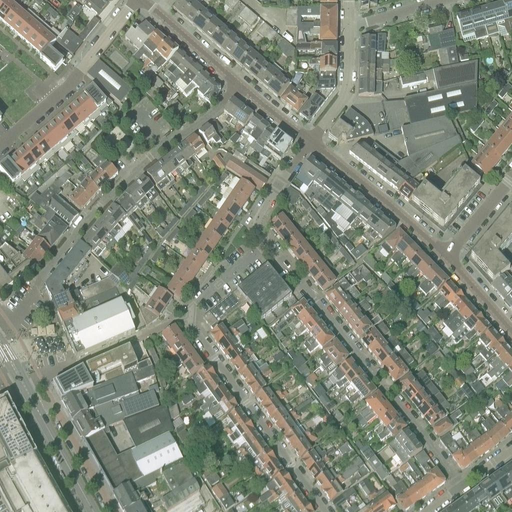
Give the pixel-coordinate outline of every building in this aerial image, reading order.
[(0,21),(3,24),(16,10),(18,7),(11,0),(8,3),(0,12),(0,21)] [(0,0),(0,12),(8,3),(11,0),(0,0)] [(88,3),(86,5),(84,8),(89,12),(90,10),(98,17),(112,0),(91,0),(89,3),(88,3)] [(182,18),(194,4),(188,0),(180,0),(172,10),(173,10),(182,18)] [(235,0),(230,0),(225,6),(231,12),(239,3),(235,0)] [(359,0),(360,10),(368,10),(368,7),(376,7),(375,0),(359,0)] [(511,1),(502,5),(511,35),(510,31),(511,30),(511,1)] [(191,26),(192,26),(203,13),(194,4),(182,18),(183,18),(192,26),(191,26)] [(491,8),(490,8),(496,28),(497,28),(504,30),(506,37),(511,35),(502,5),(501,5),(501,6),(498,7),(497,6),(498,5),(497,5),(491,8)] [(10,31),(23,16),(25,13),(18,7),(16,10),(3,24),(3,25),(10,31)] [(74,7),(66,18),(72,23),(80,12),(74,7)] [(237,17),(244,22),(251,14),(245,8),(237,17)] [(480,12),(479,12),(485,32),(496,28),(490,8),(489,9),(489,10),(487,10),(486,9),(486,8),(480,12)] [(201,34),(213,21),(216,17),(206,9),(203,13),(192,26),(201,34)] [(296,16),(296,20),(300,20),(300,19),(319,19),(319,20),(335,20),(335,9),(325,9),(319,9),(319,10),(298,9),(297,9),(296,16)] [(18,37),(35,18),(27,11),(25,13),(23,16),(10,31),(11,31),(18,37)] [(467,15),(473,35),(475,43),(487,39),(485,32),(479,12),(478,12),(478,13),(475,14),(474,13),(475,12),(474,12),(468,15),(467,15)] [(251,14),(244,22),(250,28),(258,19),(251,14)] [(462,39),(473,35),(467,15),(466,16),(464,17),(463,16),(463,15),(457,18),(456,19),(459,28),(462,39)] [(26,44),(43,24),(35,18),(18,37),(19,38),(26,44)] [(296,22),(296,28),(297,28),(296,31),(335,31),(335,20),(319,20),(319,26),(300,26),(300,20),(296,20),(296,22)] [(210,42),(211,42),(222,29),(213,21),(201,34),(202,34),(210,42)] [(34,51),(51,31),(43,24),(26,44),(34,51)] [(135,28),(124,40),(138,52),(155,35),(144,25),(139,31),(135,28)] [(256,33),(263,39),(270,30),(264,25),(256,33)] [(87,27),(81,34),(86,39),(92,31),(87,27)] [(427,30),(429,36),(441,33),(443,29),(439,27),(427,30)] [(51,31),(34,51),(42,58),(49,49),(55,43),(58,39),(61,42),(67,33),(67,32),(65,30),(59,36),(52,29),(51,31)] [(220,50),(232,37),(222,29),(211,42),(220,50)] [(270,30),(263,39),(269,44),(276,35),(270,30)] [(296,31),(296,46),(305,46),(304,40),(303,37),(303,36),(308,34),(309,37),(319,37),(319,42),(325,43),(335,43),(335,31),(296,31)] [(431,49),(426,50),(427,54),(440,51),(446,50),(455,48),(452,31),(445,33),(441,34),(428,37),(431,49)] [(61,42),(58,46),(72,57),(82,44),(75,39),(67,33),(61,42)] [(138,52),(132,59),(137,63),(142,57),(148,61),(155,53),(156,53),(165,43),(155,34),(155,35),(138,52)] [(360,39),(359,53),(384,54),(385,36),(377,36),(372,36),(372,39),(360,39)] [(229,58),(230,58),(241,45),(232,37),(220,50),(229,58)] [(148,61),(141,68),(144,71),(150,64),(159,71),(166,63),(171,58),(177,51),(167,41),(165,43),(156,53),(155,53),(148,61)] [(275,49),(281,55),(289,46),(283,41),(275,49)] [(238,66),(239,66),(250,53),(241,45),(230,58),(239,66),(238,66)] [(295,52),(295,53),(315,53),(315,52),(321,52),(321,59),(325,59),(335,59),(335,45),(325,45),(321,45),(321,46),(305,46),(296,46),(295,48),(295,51),(295,52)] [(281,55),(285,58),(293,49),(289,46),(281,55)] [(248,74),(249,74),(260,61),(255,57),(257,55),(259,51),(255,47),(250,53),(239,66),(248,74)] [(455,48),(446,50),(449,68),(458,66),(455,48)] [(64,62),(49,49),(42,58),(40,60),(54,72),(54,73),(64,62)] [(293,49),(285,58),(295,66),(295,53),(295,52),(295,51),(293,49)] [(167,81),(187,59),(179,52),(168,64),(172,67),(163,76),(167,80),(167,81)] [(359,53),(359,68),(388,68),(388,62),(381,62),(381,55),(384,55),(384,54),(359,53)] [(172,91),(195,67),(187,59),(167,81),(171,85),(175,88),(172,91)] [(401,59),(393,62),(395,70),(403,67),(401,59)] [(257,82),(258,82),(269,69),(260,61),(249,74),(258,82),(257,82)] [(314,75),(315,75),(314,82),(335,82),(335,62),(319,61),(319,62),(308,62),(308,67),(314,68),(314,75)] [(476,85),(477,62),(458,66),(449,68),(432,72),(437,94),(476,85)] [(98,63),(86,77),(118,106),(131,92),(98,64),(98,63)] [(269,69),(258,82),(258,83),(258,82),(267,90),(267,91),(267,90),(279,77),(282,73),(273,64),(269,69)] [(178,92),(182,95),(202,73),(195,67),(172,91),(176,94),(178,92)] [(359,68),(358,82),(381,83),(381,74),(388,75),(388,68),(359,68)] [(503,72),(498,78),(502,81),(507,75),(503,72)] [(202,73),(182,95),(186,98),(196,89),(199,92),(210,80),(202,73)] [(426,84),(423,74),(399,79),(401,89),(426,84)] [(279,77),(267,90),(277,98),(276,98),(277,99),(289,85),(288,85),(279,77)] [(155,78),(144,90),(150,98),(154,94),(163,85),(155,78)] [(502,81),(498,78),(493,84),(497,87),(502,81)] [(199,92),(197,95),(203,100),(210,106),(214,99),(219,93),(220,93),(219,89),(210,80),(199,92)] [(305,108),(298,116),(308,124),(324,104),(328,98),(334,90),(335,85),(335,82),(314,82),(314,92),(319,92),(319,101),(313,97),(312,98),(309,103),(305,108)] [(358,97),(368,98),(373,98),(380,97),(381,83),(358,82),(358,97)] [(305,87),(301,84),(294,92),(289,89),(286,93),(280,101),(288,108),(305,87)] [(437,94),(403,101),(409,128),(445,119),(475,112),(476,85),(437,94)] [(507,85),(502,91),(506,95),(511,88),(507,85)] [(305,87),(288,108),(297,115),(303,107),(307,103),(303,100),(303,99),(310,90),(305,87)] [(92,90),(84,96),(85,97),(99,114),(106,108),(107,109),(112,105),(103,97),(100,99),(92,90)] [(502,91),(497,97),(501,100),(506,95),(502,91)] [(170,92),(160,101),(160,102),(161,102),(167,109),(175,102),(178,99),(170,92)] [(154,94),(150,98),(156,106),(157,107),(161,102),(160,102),(160,101),(154,95),(154,94)] [(84,96),(76,104),(89,119),(91,122),(92,123),(101,116),(99,114),(97,112),(85,97),(84,96)] [(225,122),(229,126),(242,108),(232,101),(229,105),(223,113),(229,117),(225,122)] [(167,109),(163,113),(169,119),(170,120),(174,116),(175,114),(181,109),(181,108),(175,102),(167,109)] [(493,102),(488,108),(492,112),(497,105),(493,102)] [(76,104),(68,111),(81,126),(84,129),(91,122),(89,119),(76,104)] [(242,108),(229,126),(233,129),(237,124),(243,128),(252,116),(242,108)] [(488,108),(483,114),(487,117),(492,112),(488,108)] [(68,111),(61,117),(74,132),(80,126),(81,126),(68,111)] [(349,111),(328,138),(337,146),(341,140),(346,143),(372,137),(372,135),(372,134),(371,132),(370,130),(370,129),(369,127),(368,126),(367,125),(366,125),(366,124),(365,123),(364,122),(363,121),(357,117),(356,116),(350,111),(349,111)] [(174,116),(170,120),(174,125),(178,121),(174,116)] [(61,117),(53,124),(66,139),(70,142),(77,136),(74,132),(61,117)] [(261,122),(255,118),(242,135),(246,137),(239,146),(243,149),(249,141),(248,140),(261,122)] [(398,164),(384,182),(391,187),(398,193),(399,193),(421,176),(421,175),(458,147),(451,133),(445,119),(409,128),(399,130),(406,158),(398,164)] [(479,119),(474,125),(478,129),(483,122),(479,119)] [(213,122),(207,127),(215,137),(218,134),(221,132),(213,122)] [(246,156),(268,128),(261,122),(248,140),(249,141),(243,149),(241,152),(246,156)] [(53,124),(45,131),(58,146),(61,150),(62,150),(70,143),(70,142),(66,139),(53,124)] [(511,128),(506,124),(499,132),(511,142),(511,128)] [(474,125),(469,131),(473,134),(478,129),(474,125)] [(207,127),(198,134),(204,142),(207,145),(211,142),(215,147),(220,143),(215,137),(207,127)] [(246,156),(248,158),(252,152),(258,156),(275,134),(275,133),(268,128),(246,156)] [(45,131),(37,137),(38,138),(50,153),(54,156),(61,150),(58,146),(45,131)] [(511,142),(499,132),(492,141),(506,152),(511,144),(511,142)] [(215,137),(220,143),(222,146),(226,143),(218,134),(215,137)] [(275,134),(258,156),(263,159),(267,161),(270,156),(271,157),(283,140),(275,134)] [(235,135),(228,142),(229,142),(230,143),(233,146),(239,139),(235,135)] [(37,137),(29,144),(30,145),(43,159),(45,161),(46,163),(54,156),(50,153),(38,138),(37,137)] [(193,138),(184,145),(195,157),(200,153),(203,150),(193,138)] [(283,140),(271,157),(280,163),(292,146),(283,140)] [(492,141),(485,149),(499,161),(506,152),(492,141)] [(29,144),(22,150),(23,151),(36,165),(38,168),(45,161),(43,159),(30,145),(29,144)] [(356,150),(348,155),(371,172),(386,154),(373,144),(368,150),(363,146),(356,150)] [(184,145),(175,152),(188,169),(192,166),(188,162),(189,161),(194,157),(194,158),(195,157),(184,145)] [(485,149),(478,158),(492,169),(495,166),(496,167),(500,162),(499,161),(485,149)] [(22,150),(14,157),(15,158),(28,172),(32,177),(40,170),(38,168),(36,165),(23,151),(22,150)] [(175,152),(165,160),(175,172),(180,168),(184,173),(188,169),(175,152)] [(371,172),(384,182),(398,164),(386,154),(371,172)] [(14,157),(6,164),(7,165),(20,179),(21,182),(23,184),(32,177),(28,172),(15,158),(14,157)] [(218,157),(212,161),(220,172),(225,169),(226,167),(218,157)] [(98,170),(96,172),(108,184),(110,182),(117,175),(99,158),(92,164),(98,170)] [(226,167),(225,169),(260,192),(267,183),(232,158),(226,167)] [(492,169),(478,158),(471,166),(485,178),(488,174),(489,175),(493,171),(492,170),(492,169)] [(165,160),(156,167),(169,184),(173,181),(169,176),(175,172),(165,160)] [(298,175),(293,182),(290,187),(300,195),(302,197),(314,183),(324,171),(311,161),(298,175)] [(6,164),(0,169),(0,172),(12,186),(13,187),(14,188),(21,182),(20,179),(7,165),(6,164)] [(156,167),(146,175),(160,192),(169,184),(156,167)] [(90,170),(82,177),(98,194),(105,186),(108,184),(96,172),(94,174),(90,170)] [(314,183),(302,197),(308,204),(312,200),(320,190),(321,189),(332,177),(324,171),(314,183)] [(66,173),(61,178),(66,182),(71,177),(66,173)] [(421,191),(412,201),(420,207),(418,209),(442,229),(478,186),(463,173),(459,178),(454,174),(435,197),(423,188),(421,191)] [(223,175),(218,181),(222,185),(227,178),(223,175)] [(82,187),(77,192),(90,203),(98,194),(82,177),(81,177),(77,182),(82,187)] [(320,190),(312,200),(313,201),(314,202),(315,203),(317,204),(320,207),(329,197),(330,196),(331,195),(341,185),(334,179),(332,177),(321,189),(320,190)] [(398,193),(397,195),(409,204),(412,201),(421,191),(416,187),(422,179),(420,177),(399,193),(398,193)] [(66,182),(61,178),(57,182),(62,187),(66,182)] [(142,179),(133,188),(148,203),(152,200),(148,195),(153,190),(142,179)] [(218,181),(212,187),(216,191),(222,185),(218,181)] [(241,182),(234,193),(246,201),(253,191),(241,182)] [(206,183),(201,186),(205,192),(210,186),(206,183)] [(329,197),(320,207),(324,210),(328,214),(329,214),(330,212),(331,212),(350,192),(349,192),(341,185),(331,195),(330,196),(329,197)] [(39,198),(38,199),(43,202),(43,201),(48,205),(46,208),(49,210),(69,227),(78,216),(57,198),(61,193),(52,186),(39,198)] [(202,189),(194,197),(197,201),(205,192),(201,186),(200,187),(202,189)] [(133,188),(124,197),(136,210),(139,212),(148,203),(133,188)] [(289,189),(285,195),(295,201),(299,196),(289,189)] [(90,203),(77,192),(73,196),(70,194),(66,198),(81,212),(90,203)] [(329,230),(335,225),(343,217),(345,211),(358,199),(350,192),(330,212),(330,213),(322,221),(329,230)] [(208,193),(202,200),(206,203),(211,196),(208,193)] [(234,193),(227,203),(239,211),(246,201),(234,193)] [(295,201),(285,195),(281,200),(291,207),(295,201)] [(35,196),(32,199),(40,206),(43,202),(38,199),(35,196)] [(116,204),(114,206),(124,217),(124,218),(131,226),(139,235),(142,233),(144,231),(137,222),(131,214),(136,210),(124,197),(116,204)] [(194,197),(186,206),(189,210),(197,201),(194,197)] [(32,199),(29,202),(37,209),(38,208),(45,214),(46,214),(49,210),(46,208),(48,205),(43,201),(43,202),(40,206),(32,199)] [(335,225),(329,230),(334,236),(335,237),(335,238),(336,238),(342,235),(345,231),(346,231),(348,229),(369,208),(358,199),(345,211),(343,217),(335,225)] [(206,203),(202,200),(197,205),(200,209),(206,203)] [(222,200),(215,209),(220,213),(233,221),(239,211),(227,203),(222,200)] [(300,206),(305,213),(309,209),(304,203),(300,206)] [(114,206),(104,217),(121,232),(124,228),(119,223),(124,218),(124,217),(114,206)] [(186,206),(177,216),(181,219),(189,210),(186,206)] [(345,231),(342,235),(342,236),(344,237),(348,241),(356,234),(353,232),(361,224),(365,227),(378,215),(370,209),(369,208),(348,229),(346,231),(345,231)] [(41,218),(37,222),(58,240),(69,227),(49,210),(46,214),(47,215),(43,219),(41,218)] [(192,211),(186,218),(190,221),(190,220),(195,215),(192,211)] [(505,275),(506,275),(511,271),(511,212),(511,213),(509,211),(470,259),(493,285),(505,275)] [(307,216),(313,222),(317,219),(312,212),(307,216)] [(220,213),(213,222),(226,231),(233,221),(220,213)] [(361,238),(366,242),(386,222),(378,215),(365,227),(369,230),(361,238)] [(152,216),(146,221),(150,226),(156,221),(152,216)] [(104,217),(96,226),(108,236),(112,231),(117,236),(121,232),(104,217)] [(269,226),(276,236),(288,226),(281,217),(269,226)] [(190,221),(186,218),(180,224),(184,227),(190,221)] [(174,219),(167,228),(170,231),(178,222),(174,219)] [(317,219),(313,222),(318,229),(322,225),(317,219)] [(58,240),(37,222),(33,227),(41,234),(38,238),(51,249),(58,240)] [(213,222),(207,232),(219,241),(226,231),(213,222)] [(386,222),(366,242),(370,245),(378,237),(382,240),(395,230),(386,222)] [(10,223),(5,228),(13,235),(14,234),(18,230),(10,223)] [(96,226),(88,235),(105,250),(108,252),(115,244),(112,242),(113,241),(108,236),(107,235),(96,226)] [(276,236),(284,245),(296,236),(288,226),(276,236)] [(1,233),(0,233),(0,241),(5,245),(13,235),(5,228),(1,233)] [(18,230),(14,234),(18,237),(23,230),(20,228),(18,230)] [(155,233),(158,237),(162,240),(170,231),(167,228),(163,232),(159,229),(155,233)] [(176,230),(170,236),(174,239),(179,233),(176,230)] [(323,234),(328,241),(332,237),(327,231),(323,234)] [(207,232),(200,242),(212,251),(219,241),(207,232)] [(384,260),(388,256),(405,239),(398,232),(385,245),(384,244),(380,249),(382,250),(378,254),(384,260)] [(139,235),(139,236),(148,248),(151,245),(142,233),(139,235)] [(105,250),(88,235),(80,244),(97,259),(105,250)] [(33,244),(29,250),(42,260),(50,251),(32,236),(28,240),(33,244)] [(170,236),(165,242),(168,246),(174,239),(170,236)] [(284,245),(291,255),(303,245),(296,236),(284,245)] [(332,237),(328,241),(333,247),(337,244),(332,237)] [(344,239),(340,242),(344,248),(348,244),(344,239)] [(391,261),(394,264),(412,247),(405,239),(388,256),(388,257),(395,250),(398,253),(391,261)] [(200,242),(193,252),(206,261),(212,251),(200,242)] [(0,250),(0,269),(17,255),(14,252),(13,252),(5,245),(1,250),(0,250)] [(291,255),(299,264),(311,254),(303,245),(291,255)] [(348,245),(344,248),(350,255),(354,252),(348,245)] [(50,283),(45,289),(51,303),(67,296),(65,293),(87,265),(84,263),(85,261),(89,255),(90,254),(84,250),(79,246),(78,247),(74,252),(68,260),(63,266),(54,277),(50,283)] [(354,252),(350,255),(351,256),(354,259),(355,261),(355,262),(366,253),(360,246),(354,252)] [(394,264),(394,265),(396,268),(397,268),(398,268),(398,267),(406,260),(409,264),(419,254),(412,247),(395,264),(394,264)] [(16,248),(14,252),(17,255),(35,269),(36,268),(42,260),(29,250),(25,254),(25,255),(16,248)] [(159,249),(155,255),(159,258),(163,252),(159,249)] [(148,251),(142,260),(144,262),(145,262),(145,263),(151,255),(151,254),(149,251),(148,250),(148,251)] [(342,250),(338,253),(343,260),(347,256),(342,250)] [(193,252),(186,262),(199,271),(206,261),(193,252)] [(311,254),(299,264),(303,269),(307,273),(319,264),(314,259),(314,258),(311,254)] [(405,275),(404,276),(408,279),(408,278),(410,277),(426,261),(419,254),(409,264),(413,267),(406,274),(405,275)] [(0,269),(0,296),(35,269),(17,255),(0,269)] [(155,255),(150,262),(154,265),(159,258),(155,255)] [(347,256),(343,260),(348,266),(352,263),(347,256)] [(367,258),(362,262),(372,272),(377,268),(367,258)] [(142,260),(135,270),(136,271),(137,272),(138,273),(139,273),(145,263),(145,262),(144,262),(142,260)] [(408,279),(412,283),(412,282),(413,282),(420,275),(423,278),(433,268),(426,261),(410,277),(408,278),(408,279)] [(186,262),(180,272),(192,281),(199,271),(186,262)] [(307,273),(314,282),(326,273),(319,264),(307,273)] [(237,291),(209,314),(216,324),(217,325),(225,319),(246,302),(257,315),(256,315),(258,318),(261,322),(289,298),(291,297),(290,296),(289,294),(286,290),(266,266),(237,291)] [(324,297),(331,306),(353,288),(362,281),(368,276),(370,275),(362,267),(324,297)] [(119,268),(112,276),(112,277),(122,287),(126,291),(129,286),(131,283),(131,282),(130,282),(128,280),(127,279),(128,277),(119,268)] [(140,276),(144,278),(149,271),(145,268),(140,276)] [(427,282),(418,290),(422,293),(440,275),(433,268),(423,278),(427,282)] [(135,270),(128,280),(130,282),(131,282),(131,283),(132,283),(135,278),(139,273),(138,273),(137,272),(136,271),(135,270)] [(180,272),(173,282),(185,291),(192,281),(180,272)] [(511,272),(505,275),(493,285),(490,287),(504,303),(511,295),(511,272)] [(326,273),(314,282),(322,292),(335,282),(326,273)] [(383,275),(379,279),(386,286),(389,283),(391,281),(383,275)] [(440,275),(422,293),(425,297),(434,289),(438,292),(440,290),(448,283),(440,275)] [(108,280),(107,281),(112,291),(115,290),(122,287),(112,277),(112,276),(108,280)] [(368,276),(362,281),(365,285),(371,280),(368,276)] [(132,283),(130,286),(134,289),(140,281),(135,278),(132,283)] [(112,291),(107,281),(102,283),(107,294),(112,291)] [(185,291),(173,282),(166,292),(178,301),(185,291)] [(107,294),(102,283),(97,285),(102,296),(107,294)] [(385,288),(391,293),(395,289),(389,283),(386,286),(385,288)] [(434,305),(438,309),(456,292),(449,284),(439,294),(442,298),(434,305)] [(102,296),(97,285),(92,287),(97,298),(102,296)] [(97,298),(92,287),(87,289),(92,300),(97,298)] [(92,300),(87,289),(82,291),(87,302),(92,300)] [(352,289),(331,306),(338,314),(351,304),(359,297),(352,289)] [(391,293),(399,301),(403,297),(395,289),(391,293)] [(72,308),(56,315),(62,328),(78,321),(121,303),(115,290),(112,291),(107,294),(102,296),(97,298),(92,300),(87,302),(82,304),(72,308)] [(386,290),(381,293),(386,299),(390,295),(386,290)] [(87,302),(82,291),(77,293),(82,304),(87,302)] [(171,300),(163,294),(158,291),(152,301),(165,310),(171,300)] [(51,303),(56,315),(72,308),(82,304),(77,293),(77,292),(67,296),(51,303)] [(449,305),(453,309),(463,300),(456,292),(438,309),(441,313),(449,305)] [(403,297),(400,300),(407,307),(411,304),(404,296),(403,297)] [(442,325),(446,329),(470,307),(463,300),(453,309),(456,313),(442,325)] [(141,308),(138,312),(146,329),(146,328),(157,320),(165,310),(152,301),(145,311),(141,308)] [(351,304),(338,314),(345,323),(366,306),(363,301),(355,308),(351,304)] [(286,322),(276,330),(279,334),(287,327),(308,310),(302,302),(295,308),(290,312),(283,318),(286,322)] [(62,328),(66,338),(75,360),(91,352),(134,334),(130,325),(134,323),(128,309),(124,311),(121,303),(78,321),(62,328)] [(411,304),(407,307),(414,314),(418,310),(411,304)] [(366,306),(345,323),(352,331),(365,320),(362,316),(370,310),(366,306)] [(470,307),(446,329),(452,336),(466,324),(467,323),(471,320),(476,314),(470,307)] [(397,313),(405,320),(410,316),(402,308),(397,313)] [(308,310),(287,327),(291,332),(300,324),(302,328),(315,318),(308,310)] [(420,311),(415,315),(422,323),(426,319),(423,315),(420,311)] [(216,324),(209,314),(208,314),(202,319),(210,329),(216,324)] [(452,336),(451,337),(454,341),(453,343),(456,346),(457,344),(464,338),(483,322),(476,314),(471,320),(467,323),(466,324),(452,336)] [(302,328),(293,335),(296,340),(306,332),(309,336),(321,326),(315,318),(302,328)] [(365,320),(352,331),(359,340),(367,334),(380,323),(377,319),(369,325),(365,320)] [(213,333),(209,335),(209,336),(216,346),(234,333),(236,332),(244,326),(241,322),(226,333),(221,326),(217,329),(213,333)] [(483,322),(464,338),(465,339),(465,340),(468,343),(476,335),(479,339),(490,329),(483,322)] [(368,335),(360,342),(367,350),(380,340),(389,333),(382,324),(368,335)] [(419,324),(416,327),(419,331),(417,332),(421,336),(425,332),(426,332),(419,324)] [(234,333),(216,346),(224,356),(236,347),(241,343),(236,337),(237,337),(239,335),(240,335),(241,337),(248,332),(246,329),(245,327),(244,326),(236,332),(234,333)] [(312,340),(303,347),(306,351),(327,333),(321,326),(309,336),(312,340)] [(161,337),(168,347),(181,338),(174,328),(161,337)] [(262,329),(257,332),(261,340),(266,337),(262,329)] [(431,329),(426,333),(432,341),(437,337),(431,329)] [(452,336),(446,329),(440,334),(447,341),(451,337),(452,336)] [(477,350),(477,353),(479,356),(498,339),(491,331),(481,340),(478,343),(481,346),(477,349),(477,350)] [(425,332),(421,336),(428,344),(432,341),(426,333),(425,332)] [(327,333),(306,351),(309,355),(318,347),(319,348),(321,351),(326,348),(334,341),(327,333)] [(279,334),(274,338),(278,342),(282,338),(279,334)] [(437,337),(432,341),(435,345),(441,340),(437,336),(437,337)] [(168,347),(175,356),(188,347),(181,338),(168,347)] [(380,340),(367,350),(369,352),(374,359),(396,342),(392,338),(384,344),(380,340)] [(505,346),(498,339),(479,356),(486,363),(494,355),(505,346)] [(285,342),(280,346),(284,350),(289,347),(285,342)] [(396,342),(374,359),(381,367),(394,357),(391,352),(399,346),(396,342)] [(317,364),(320,367),(341,350),(335,343),(322,354),(325,358),(317,364)] [(431,344),(425,349),(430,356),(437,351),(431,344)] [(488,366),(492,371),(511,354),(505,346),(494,355),(497,359),(488,366)] [(175,356),(183,366),(195,357),(188,347),(175,356)] [(224,356),(231,366),(251,352),(248,348),(244,351),(245,353),(242,355),(236,347),(224,356)] [(129,349),(85,368),(85,370),(90,380),(97,378),(98,380),(103,378),(106,385),(151,368),(148,361),(142,364),(136,366),(133,360),(129,349)] [(152,349),(147,351),(151,359),(155,356),(152,349)] [(341,350),(320,367),(323,372),(331,366),(334,370),(348,359),(341,350)] [(394,357),(381,367),(388,376),(409,359),(402,350),(394,357)] [(251,352),(231,366),(238,376),(250,367),(254,365),(257,363),(252,356),(253,355),(251,352)] [(291,352),(287,356),(291,362),(296,359),(291,352)] [(447,353),(444,355),(449,361),(453,358),(448,352),(447,353)] [(438,353),(434,357),(440,365),(445,362),(438,353)] [(280,354),(272,361),(275,365),(284,359),(280,354)] [(496,381),(507,371),(511,366),(511,354),(492,371),(486,376),(490,381),(494,378),(496,381)] [(155,356),(151,359),(154,366),(159,364),(155,356)] [(195,357),(183,366),(190,376),(202,367),(195,357)] [(409,359),(388,376),(395,385),(408,374),(404,370),(413,363),(409,359)] [(293,366),(296,371),(303,366),(300,361),(293,366)] [(337,372),(331,377),(333,380),(334,381),(337,385),(356,369),(350,362),(342,368),(338,372),(337,372)] [(440,365),(440,366),(444,371),(449,367),(445,362),(440,365)] [(250,367),(238,376),(246,386),(267,370),(268,370),(265,366),(264,367),(258,371),(258,370),(254,365),(250,367)] [(467,365),(460,371),(466,380),(471,376),(474,373),(467,365)] [(303,366),(296,371),(302,379),(309,374),(303,366)] [(327,376),(334,370),(331,366),(323,372),(327,376)] [(494,388),(498,392),(498,391),(511,379),(511,366),(507,371),(510,374),(494,388)] [(193,388),(196,392),(215,378),(207,367),(191,379),(196,386),(193,388)] [(92,391),(61,402),(65,408),(64,408),(72,422),(87,414),(116,402),(137,393),(134,384),(154,377),(152,368),(151,368),(106,385),(92,391)] [(347,384),(349,387),(362,377),(356,369),(335,386),(339,391),(347,384)] [(52,386),(61,402),(93,390),(81,370),(72,375),(72,374),(52,386)] [(267,370),(246,386),(253,397),(261,390),(265,388),(259,379),(263,377),(264,378),(265,379),(271,375),(267,370)] [(452,370),(447,374),(454,383),(459,379),(452,370)] [(396,386),(403,395),(425,378),(421,374),(413,381),(409,376),(396,386)] [(311,376),(308,379),(313,385),(317,382),(311,376)] [(476,382),(471,376),(466,380),(471,386),(476,382)] [(344,398),(348,402),(369,385),(362,377),(349,387),(345,391),(348,395),(344,398)] [(207,392),(210,396),(222,388),(215,378),(196,392),(200,397),(207,392)] [(425,378),(403,395),(410,404),(422,394),(423,393),(431,387),(430,385),(428,382),(427,382),(425,378)] [(308,379),(304,382),(311,391),(315,387),(313,385),(308,379)] [(454,383),(453,383),(458,389),(464,385),(459,379),(458,379),(454,383)] [(511,379),(498,391),(502,395),(508,389),(509,389),(511,386),(511,379)] [(477,383),(470,389),(471,390),(474,394),(481,389),(478,384),(477,384),(477,383)] [(369,385),(348,402),(351,406),(359,399),(362,403),(375,393),(369,385)] [(422,394),(410,404),(417,412),(436,397),(437,396),(438,395),(431,387),(423,393),(422,394)] [(204,406),(199,410),(204,416),(207,414),(214,409),(211,405),(215,403),(217,407),(229,398),(222,388),(210,396),(202,402),(204,406)] [(466,388),(460,392),(466,400),(472,395),(466,388)] [(325,396),(320,389),(314,394),(319,400),(325,396)] [(254,398),(262,409),(282,395),(279,391),(275,394),(276,396),(273,398),(267,390),(254,398)] [(72,422),(83,442),(88,440),(107,429),(121,423),(124,422),(123,420),(158,407),(154,395),(153,393),(149,394),(117,406),(116,402),(87,414),(72,422)] [(359,416),(363,421),(384,404),(376,394),(364,404),(368,409),(359,416)] [(262,409),(269,419),(282,410),(275,401),(279,399),(280,401),(284,398),(282,395),(262,409)] [(436,397),(417,412),(424,421),(437,410),(445,403),(442,399),(441,398),(438,395),(437,396),(436,397)] [(190,396),(181,403),(184,408),(193,401),(190,396)] [(214,409),(207,414),(214,424),(237,408),(229,398),(217,407),(214,409)] [(28,442),(29,442),(21,427),(18,422),(11,409),(11,408),(7,399),(3,401),(0,402),(0,474),(12,469),(36,457),(28,442)] [(478,399),(474,402),(478,408),(482,405),(478,399)] [(282,410),(269,419),(277,429),(295,416),(297,415),(312,403),(310,400),(305,404),(305,403),(294,411),(293,412),(289,414),(291,416),(288,419),(285,415),(290,411),(287,406),(282,410)] [(490,401),(483,407),(486,410),(493,404),(490,401)] [(323,408),(328,413),(335,408),(331,402),(323,408)] [(498,402),(495,405),(499,410),(503,407),(498,402)] [(437,410),(424,421),(431,430),(448,416),(444,412),(449,408),(445,403),(437,410)] [(375,418),(378,422),(391,412),(384,404),(363,421),(366,425),(375,418)] [(165,406),(162,407),(162,408),(124,422),(121,423),(135,450),(168,434),(172,432),(167,412),(166,411),(165,407),(165,406)] [(171,409),(170,410),(173,421),(179,417),(176,406),(171,409)] [(503,407),(499,410),(511,425),(511,413),(510,415),(503,407)] [(224,431),(226,435),(246,420),(238,410),(226,419),(233,427),(229,430),(228,428),(224,431)] [(476,411),(475,412),(478,416),(480,418),(484,415),(479,410),(477,412),(476,411)] [(502,421),(499,424),(508,435),(511,432),(511,425),(499,410),(495,413),(502,421)] [(335,413),(331,416),(338,423),(342,420),(336,412),(335,413)] [(373,434),(377,438),(398,421),(391,412),(378,422),(382,427),(373,434)] [(458,412),(432,431),(438,439),(451,429),(449,426),(461,417),(458,412)] [(475,412),(468,417),(472,421),(478,416),(475,412)] [(277,429),(284,439),(302,426),(301,425),(298,427),(295,422),(300,419),(297,415),(277,429)] [(325,415),(319,419),(325,426),(330,422),(325,415)] [(359,416),(351,423),(355,427),(358,424),(363,421),(359,416)] [(468,417),(462,422),(465,426),(472,421),(468,417)] [(488,419),(484,422),(501,442),(508,435),(499,424),(495,427),(488,419)] [(228,437),(226,438),(231,445),(232,446),(236,443),(253,431),(246,420),(226,435),(228,437)] [(398,421),(377,438),(381,443),(389,436),(393,440),(405,430),(398,421)] [(487,434),(484,436),(493,448),(501,442),(484,422),(480,426),(487,434)] [(182,426),(175,431),(176,437),(184,431),(184,430),(185,430),(182,426)] [(299,428),(284,439),(291,450),(311,435),(309,432),(305,434),(303,432),(302,431),(300,428),(299,428)] [(107,429),(88,440),(94,451),(108,443),(104,436),(109,433),(107,429)] [(474,430),(470,433),(486,454),(493,448),(484,436),(481,439),(474,430)] [(184,431),(176,437),(183,447),(188,443),(186,441),(189,438),(184,431)] [(238,451),(235,454),(238,457),(241,455),(261,441),(253,431),(236,443),(241,449),(239,451),(238,451)] [(88,440),(83,442),(113,495),(140,480),(182,460),(168,434),(172,433),(172,432),(168,434),(135,450),(129,452),(129,453),(117,459),(108,443),(94,451),(88,440)] [(388,447),(387,447),(394,456),(414,441),(406,432),(399,438),(388,447)] [(472,445),(469,448),(478,460),(486,454),(470,433),(466,436),(472,445)] [(452,439),(455,444),(462,439),(459,434),(452,439)] [(311,435),(291,450),(299,460),(311,451),(307,445),(306,444),(310,442),(314,439),(311,435)] [(470,465),(455,445),(447,435),(439,441),(460,470),(463,471),(470,465)] [(241,455),(243,459),(248,465),(250,464),(251,463),(268,451),(261,441),(241,455)] [(414,441),(394,456),(402,466),(421,451),(414,441)] [(458,442),(455,445),(470,465),(478,460),(469,448),(465,450),(458,442)] [(357,443),(354,446),(359,453),(361,451),(363,450),(357,443)] [(337,451),(341,457),(344,455),(345,456),(349,454),(345,448),(347,447),(346,445),(337,451)] [(361,451),(359,453),(367,462),(373,456),(366,447),(363,450),(361,451)] [(316,450),(300,462),(307,472),(327,458),(328,458),(334,453),(333,451),(333,450),(332,449),(325,454),(321,457),(316,450)] [(253,471),(256,475),(264,469),(275,461),(268,451),(250,464),(254,471),(253,471)] [(423,453),(414,460),(427,478),(428,478),(436,490),(443,485),(444,482),(435,470),(431,473),(425,465),(429,462),(423,453)] [(13,511),(15,511),(67,511),(55,491),(43,469),(36,457),(12,469),(0,474),(0,492),(10,511),(13,511)] [(151,475),(150,476),(154,482),(162,478),(172,495),(160,503),(166,511),(168,511),(185,501),(199,492),(188,472),(194,469),(187,458),(182,460),(167,468),(160,471),(151,475)] [(327,458),(307,472),(315,482),(327,473),(323,467),(326,464),(327,464),(330,461),(328,458),(327,458)] [(350,466),(353,470),(361,465),(357,460),(349,465),(350,466)] [(367,464),(366,465),(374,475),(374,474),(380,470),(372,460),(367,464)] [(264,469),(256,475),(258,479),(259,479),(263,476),(262,474),(265,472),(271,480),(283,471),(275,461),(264,469)] [(410,462),(406,465),(408,469),(413,475),(428,496),(436,490),(428,478),(427,478),(423,481),(417,472),(410,462)] [(406,465),(398,471),(400,474),(408,469),(406,465)] [(511,465),(500,474),(511,489),(511,465)] [(204,466),(198,470),(204,480),(210,476),(204,466)] [(380,470),(374,474),(381,483),(385,481),(388,478),(381,469),(380,470)] [(339,474),(335,477),(331,471),(327,473),(315,482),(322,492),(342,478),(346,475),(343,472),(339,474)] [(342,478),(322,492),(330,503),(338,497),(342,494),(338,488),(341,486),(343,485),(349,480),(351,472),(346,475),(342,478)] [(259,500),(259,501),(261,505),(267,501),(280,492),(292,484),(284,473),(276,479),(273,481),(272,482),(265,487),(264,487),(269,493),(259,500)] [(506,505),(511,500),(511,489),(500,474),(489,482),(506,505)] [(205,481),(210,489),(220,482),(215,475),(205,481)] [(415,487),(411,489),(420,502),(428,496),(413,475),(409,478),(415,487)] [(122,491),(113,496),(118,505),(147,489),(155,484),(154,482),(150,476),(129,487),(122,491)] [(388,478),(385,481),(388,485),(393,481),(390,477),(388,478)] [(366,481),(362,483),(368,491),(371,495),(375,493),(366,481)] [(489,482),(478,490),(487,502),(487,503),(491,508),(492,510),(493,511),(495,511),(501,508),(506,505),(489,482)] [(362,483),(359,486),(367,498),(371,495),(368,491),(362,483)] [(400,483),(396,486),(411,508),(420,502),(411,489),(407,492),(400,483)] [(282,496),(287,502),(299,494),(292,484),(280,492),(267,501),(270,505),(282,496)] [(219,486),(211,491),(212,492),(218,501),(226,496),(220,487),(219,486)] [(405,511),(411,508),(396,486),(395,486),(396,487),(392,490),(395,494),(391,497),(401,511),(405,511)] [(147,489),(118,505),(118,506),(122,511),(136,511),(141,509),(140,507),(147,503),(144,497),(146,496),(150,494),(147,489)] [(352,490),(343,497),(346,501),(355,495),(352,490)] [(375,493),(371,495),(382,511),(388,511),(395,507),(383,490),(376,495),(375,493)] [(478,490),(468,497),(478,511),(493,511),(492,510),(491,508),(487,503),(487,502),(478,490)] [(282,511),(295,511),(306,504),(299,494),(288,502),(287,502),(280,508),(280,509),(281,510),(282,511)] [(374,504),(366,510),(367,511),(382,511),(371,495),(367,498),(370,502),(372,501),(374,504)] [(226,496),(218,501),(224,511),(225,511),(233,507),(226,496)] [(331,505),(335,510),(346,503),(342,497),(331,505)] [(478,511),(468,497),(460,503),(466,511),(478,511)] [(452,508),(451,509),(452,511),(466,511),(460,503),(452,508)]
